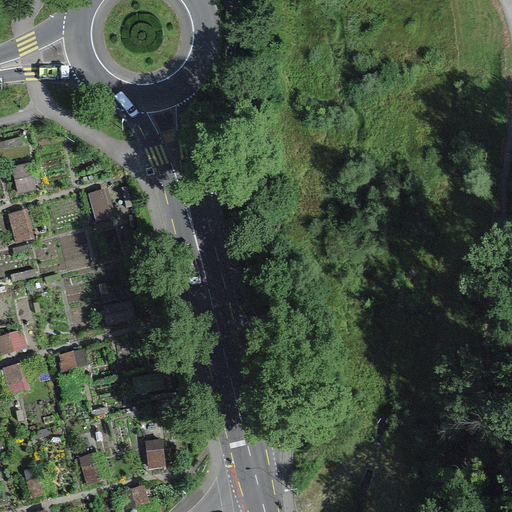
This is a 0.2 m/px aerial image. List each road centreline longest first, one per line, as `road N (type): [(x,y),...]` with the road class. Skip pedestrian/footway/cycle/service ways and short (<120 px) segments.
road 1 (secondary): [(260,494),(160,96)]
road 2 (track): [(511,137),(462,511)]
